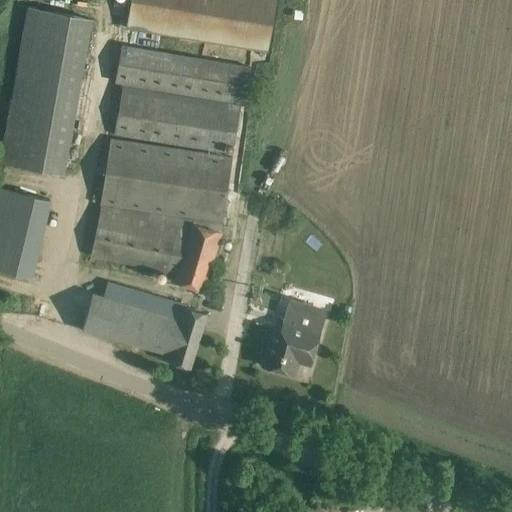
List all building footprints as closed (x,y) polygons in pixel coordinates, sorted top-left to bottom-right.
[(276,0),(130,0),(126,28),(268,52),(276,0)] [(0,163),(65,175),(92,20),(26,7),(0,154),(0,163)] [(114,83),(123,85),(114,134),(235,155),(250,65),(121,43),(114,83)] [(92,257),(177,274),(174,286),(203,294),(221,227),(232,158),(110,139),(98,216),(99,216),(92,257)] [(0,270),(31,278),(35,259),(49,201),(0,188),(0,270)] [(82,329),(115,339),(161,352),(159,359),(190,368),(195,348),(206,313),(185,307),(186,305),(107,282),(103,296),(92,293),(82,329)] [(281,330),(273,328),(262,366),(275,369),(275,367),(282,369),(281,371),(295,375),(299,360),(311,363),(326,308),(289,297),(283,322),(281,330)]
